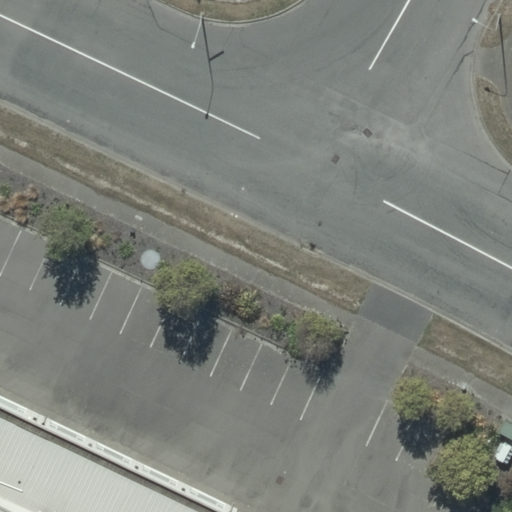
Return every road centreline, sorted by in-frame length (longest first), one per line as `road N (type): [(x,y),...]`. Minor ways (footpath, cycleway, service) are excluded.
road 1 (unclassified): [(0,4),(332,160)]
road 2 (unclassified): [(332,160),(511,260)]
road 3 (unclassified): [(332,160),(423,0)]
